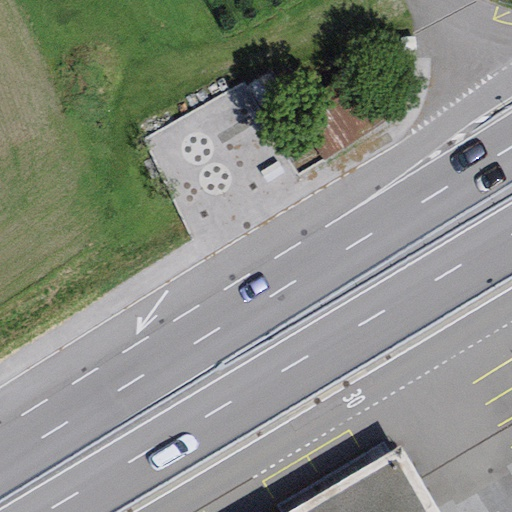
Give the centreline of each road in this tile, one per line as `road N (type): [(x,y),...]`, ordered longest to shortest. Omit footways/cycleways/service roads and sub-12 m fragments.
road 1 (primary): [(51,511),(511,235)]
road 2 (unclassified): [(511,80),(229,265),(190,344)]
road 3 (unclassified): [(161,511),(506,308)]
road 4 (primary): [(511,151),(190,344)]
road 5 (primary): [(190,344),(0,463)]
